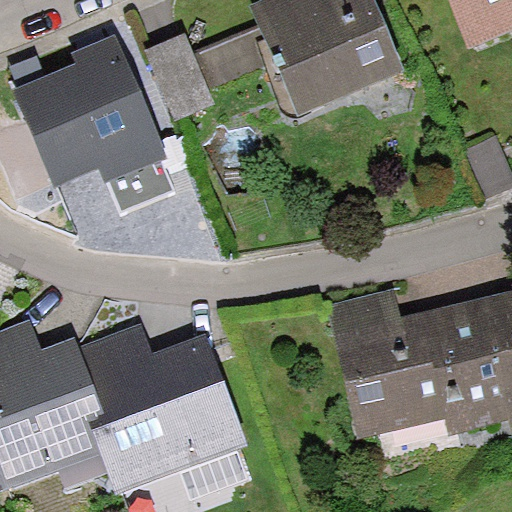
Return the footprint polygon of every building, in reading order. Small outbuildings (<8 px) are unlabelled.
[(362,0),(283,0),(243,19),(251,37),(266,70),(294,129),(399,80),(362,0)] [(511,0),(437,0),(463,61),(511,40),(511,0)] [(251,37),(188,65),(204,99),(266,70),(251,37)] [(177,41),(136,60),(168,134),(211,114),(204,99),(188,65),(177,41)] [(197,201),(168,134),(136,60),(130,46),(20,93),(66,201),(106,183),(127,231),(197,201)] [(511,174),(497,138),(467,151),(492,210),(511,201),(511,174)] [(388,292),(319,308),(349,439),(432,421),(437,442),(504,427),(507,442),(511,440),(511,296),(395,323),(388,292)] [(0,499),(0,500),(94,466),(85,440),(104,433),(77,359),(73,348),(37,361),(26,332),(0,341),(0,499)] [(85,440),(94,466),(109,505),(243,457),(203,345),(147,365),(138,338),(77,359),(104,433),(85,440)]
